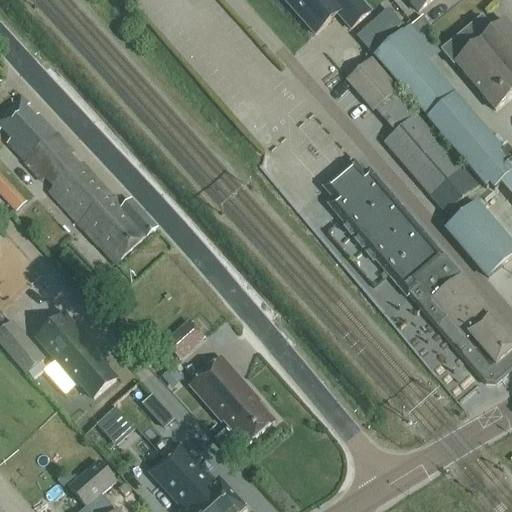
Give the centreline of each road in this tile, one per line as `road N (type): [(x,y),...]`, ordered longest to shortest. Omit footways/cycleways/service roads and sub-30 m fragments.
road 1 (unclassified): [(391,485),(211,268),(0,39)]
road 2 (tertiary): [(391,485),(511,414)]
